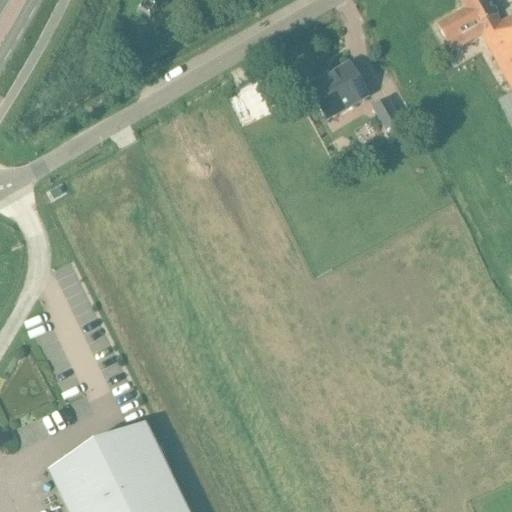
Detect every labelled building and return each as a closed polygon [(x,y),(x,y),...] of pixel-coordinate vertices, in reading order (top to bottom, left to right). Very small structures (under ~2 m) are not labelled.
[(511,17),(500,25),(496,17),(498,16),(488,0),(459,0),(458,1),(464,12),(437,28),(452,54),(480,38),(511,93),(511,94),(497,102),(497,101),(496,101),(511,131),(511,17)] [(219,44),(169,63),(173,75),(223,55),(219,44)] [(307,90),(326,123),(368,99),(349,66),(307,90)] [(388,99),(372,108),(388,136),(404,128),(388,99)] [(511,267),(511,237),(482,162),(449,175),(490,277),(511,267)] [(66,511),(186,511),(147,431),(50,478),(66,511)]
